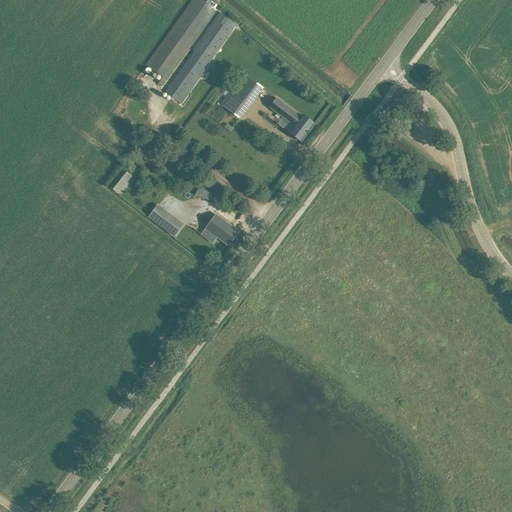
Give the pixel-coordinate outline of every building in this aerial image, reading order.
[(202,0),(193,0),(191,4),(146,66),(162,78),(158,83),(162,87),(218,11),(217,10),(219,7),(215,4),(213,7),(202,0)] [(237,25),(220,12),(165,92),(182,104),(210,64),(213,66),(216,62),(213,60),(231,33),(237,25)] [(240,119),(263,89),(244,74),(220,105),(240,119)] [(302,142),(315,124),(302,115),(301,117),(297,113),(276,98),(269,107),(294,126),(289,132),(302,142)] [(389,112),(385,118),(389,121),(394,116),(389,112)] [(109,186),(120,194),(132,175),(122,168),(109,186)] [(212,202),(215,194),(198,188),(195,196),(212,202)] [(175,237),(184,225),(158,206),(149,218),(175,237)] [(216,215),(202,235),(212,242),(216,236),(229,245),(239,232),(216,215)]
